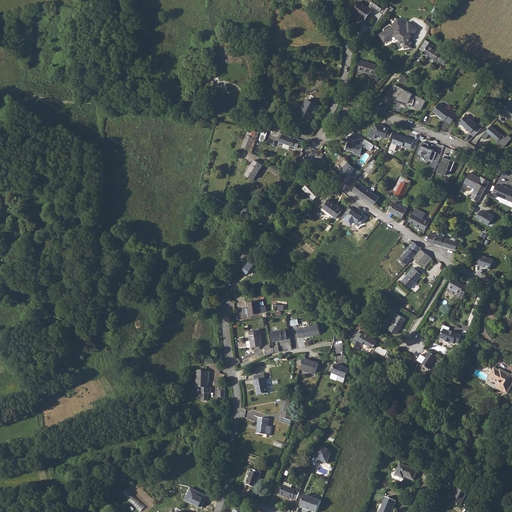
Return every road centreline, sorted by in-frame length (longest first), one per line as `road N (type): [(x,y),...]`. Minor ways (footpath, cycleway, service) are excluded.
road 1 (tertiary): [(307,153),(227,282),(233,374)]
road 2 (residential): [(307,153),(373,212),(449,263)]
road 3 (track): [(269,125),(91,102)]
road 4 (tertiary): [(327,0),(348,46),(318,134)]
